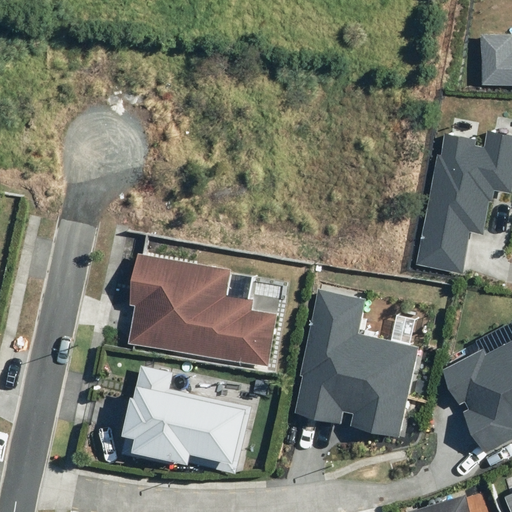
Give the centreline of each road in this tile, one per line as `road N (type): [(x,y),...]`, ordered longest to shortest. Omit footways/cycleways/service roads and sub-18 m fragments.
road 1 (residential): [(94,144),(13,511)]
road 2 (unknown): [(126,0),(94,144)]
